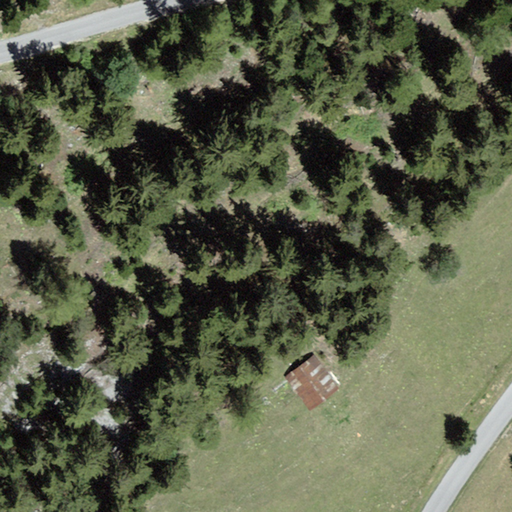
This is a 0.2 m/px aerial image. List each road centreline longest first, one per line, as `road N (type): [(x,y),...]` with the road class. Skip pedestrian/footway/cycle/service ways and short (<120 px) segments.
road 1 (unclassified): [(0,55),(209,0)]
road 2 (unclassified): [(511,400),(437,511)]
